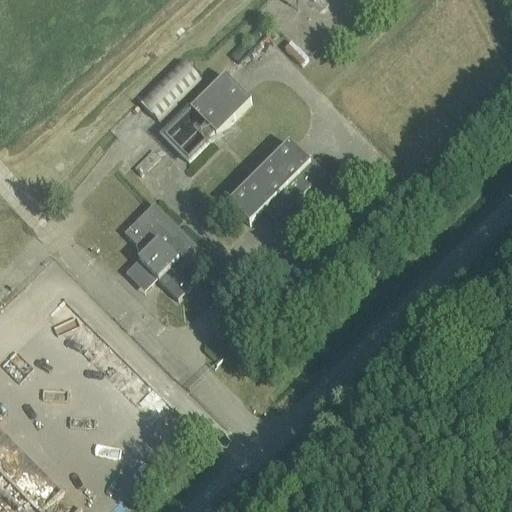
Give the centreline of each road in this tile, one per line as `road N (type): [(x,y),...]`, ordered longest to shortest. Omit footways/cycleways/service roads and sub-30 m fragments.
road 1 (unclassified): [(170,511),(511,180)]
road 2 (unknown): [(0,185),(245,434)]
